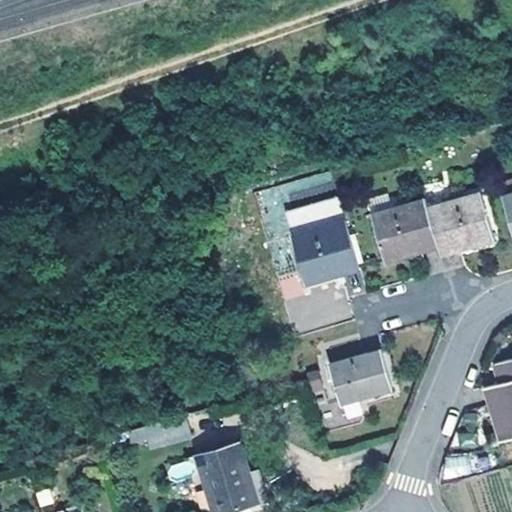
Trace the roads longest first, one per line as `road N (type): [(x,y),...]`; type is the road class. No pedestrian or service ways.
road 1 (track): [(379,0),(0,131)]
road 2 (residential): [(409,511),(426,437),(482,311)]
road 3 (residential): [(363,318),(451,296),(482,311)]
